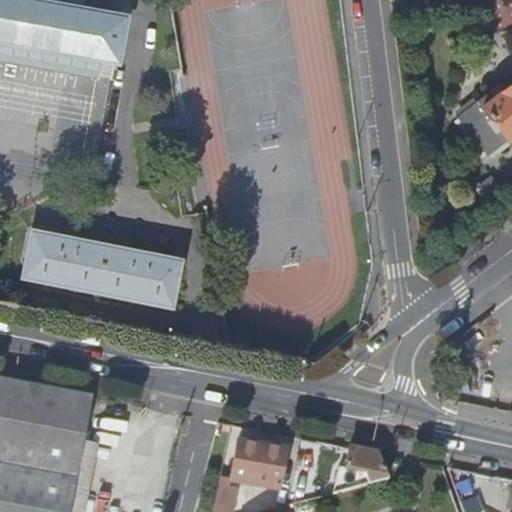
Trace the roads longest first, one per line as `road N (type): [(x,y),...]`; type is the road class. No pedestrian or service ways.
road 1 (residential): [(365,0),(411,323)]
road 2 (secondary): [(0,340),(309,403)]
road 3 (residential): [(411,323),(309,403)]
road 4 (residential): [(511,249),(411,323)]
